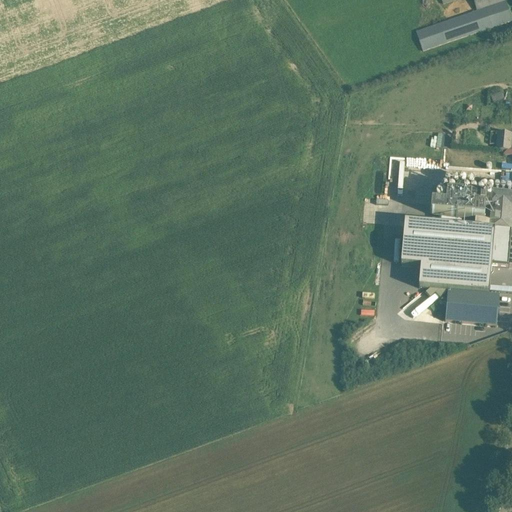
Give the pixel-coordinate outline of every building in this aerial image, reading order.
[(441,0),(443,5),(458,0),(473,0),(477,11),(506,1),(505,0),(441,0)] [(416,33),(423,52),(511,21),(511,20),(506,2),(416,33)] [(502,92),(490,96),(493,104),(505,99),(502,92)] [(490,145),(497,145),(496,151),(510,152),(511,134),(491,132),(490,145)] [(373,206),(390,206),(390,195),(386,195),(386,180),(373,180),(373,206)] [(508,265),(511,221),(511,193),(477,190),(476,198),(447,195),(446,206),(432,204),(431,216),(475,219),(474,230),(405,224),(401,267),(421,268),(419,289),(448,292),(448,289),(479,292),(489,293),(492,264),(508,265)] [(448,289),(448,292),(446,322),(496,327),(499,294),(489,293),(479,292),(448,289)]
